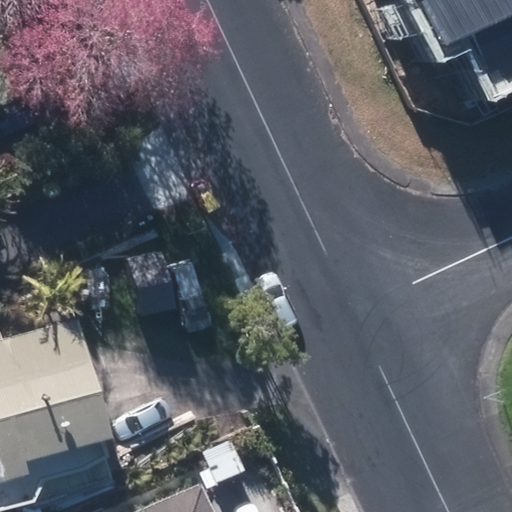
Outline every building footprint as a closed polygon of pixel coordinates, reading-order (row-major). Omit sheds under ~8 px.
[(473,35),(511,16),(511,0),(426,0),(448,48),(473,35)] [(511,78),(511,16),(473,35),(497,86),(511,78)] [(0,97),(19,88),(0,49),(0,97)] [(0,463),(93,437),(60,322),(0,339),(0,463)] [(198,511),(189,489),(135,511),(198,511)]
